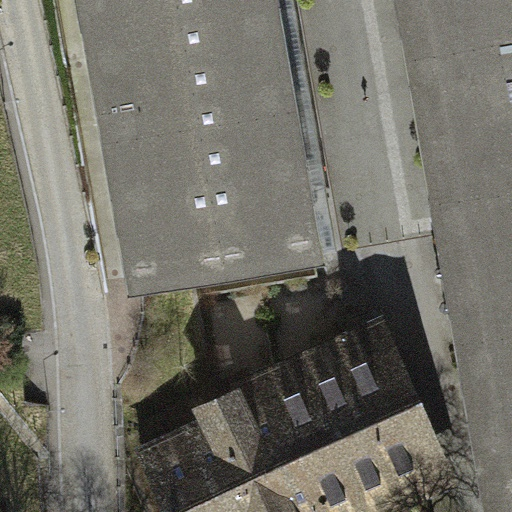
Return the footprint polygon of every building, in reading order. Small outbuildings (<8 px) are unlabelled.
[(87,0),(138,286),(314,255),(269,0),(87,0)] [(511,511),(511,0),(396,0),(485,511),(511,511)] [(234,392),(243,411),(272,398),(388,346),(438,459),(323,511),(321,511),(394,511),(459,483),(384,316),(231,384),(234,392)] [(388,346),(272,398),(323,511),(438,459),(388,346)] [(243,411),(234,392),(198,408),(202,418),(191,423),(196,433),(142,457),(165,511),(321,511),(323,511),(272,398),(243,411)]
